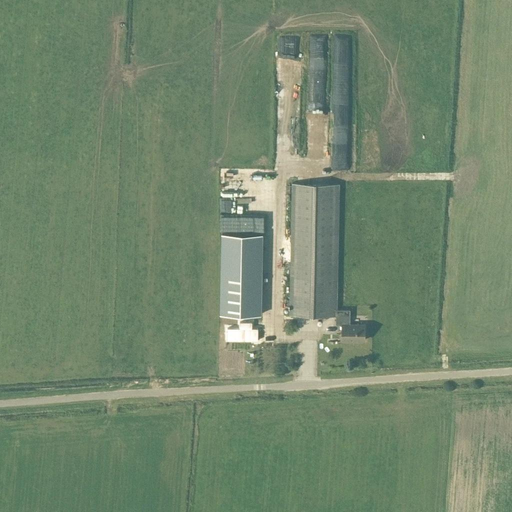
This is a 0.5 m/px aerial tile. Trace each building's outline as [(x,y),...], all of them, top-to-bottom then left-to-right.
[(302,63),(301,36),(279,36),(279,63),(302,63)] [(350,128),(350,109),(337,110),(338,128),(350,128)] [(255,191),(255,171),(225,170),(225,190),(255,191)] [(342,341),(351,341),(351,340),(365,340),(365,325),(350,325),(350,310),(337,310),(339,184),(292,183),(290,315),(336,316),(336,325),(342,325),(342,341)] [(224,231),(262,231),(262,211),(225,210),(224,231)] [(261,314),(262,234),(222,233),(221,313),(261,314)] [(228,327),(228,340),(253,340),(253,328),(247,328),(247,321),(234,321),(234,327),(228,327)]
